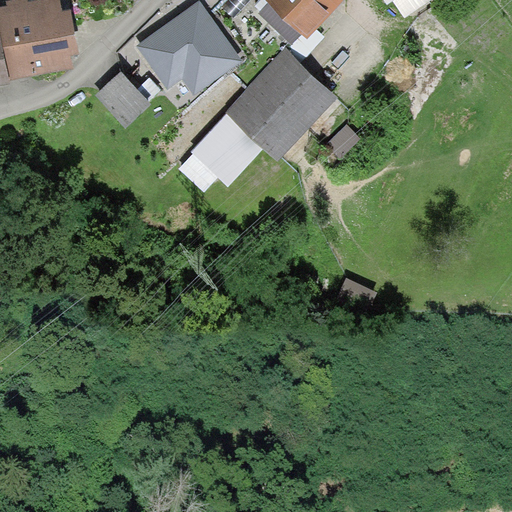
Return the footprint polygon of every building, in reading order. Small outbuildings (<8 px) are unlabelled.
[(0,51),(2,64),(61,52),(50,0),(20,0),(0,4),(0,51)] [(242,56),(201,0),(140,43),(159,70),(167,81),(183,70),(196,89),(242,56)] [(320,0),(264,0),(262,3),(290,31),(320,0)] [(231,114),(263,144),(275,155),(333,93),(289,52),(231,114)] [(139,89),(120,70),(96,93),(124,125),(167,81),(159,70),(139,89)] [(263,144),(231,114),(182,165),(205,188),(223,170),(231,177),(263,144)] [(347,125),(330,141),(343,155),(361,139),(347,125)] [(370,287),(349,277),(340,294),(362,305),(370,287)]
